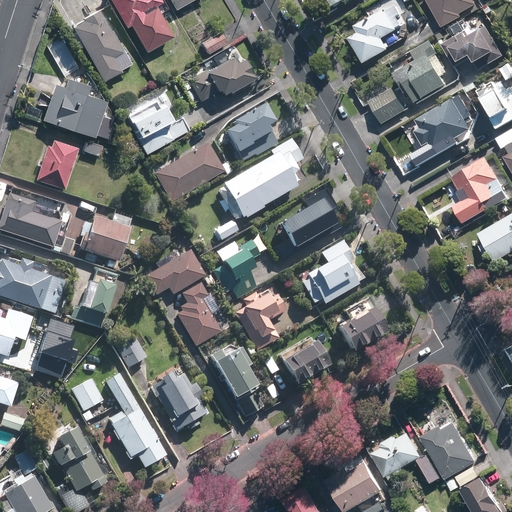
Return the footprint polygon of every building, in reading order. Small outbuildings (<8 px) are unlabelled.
[(106,0),(124,29),(129,26),(144,53),(170,38),(152,7),(159,4),(156,0),(106,0)] [(166,0),(173,11),(191,0),(166,0)] [(460,15),(477,5),(473,0),(426,0),(442,29),(462,18),(460,15)] [(501,0),(498,0),(488,6),(492,11),(504,4),(501,0)] [(401,15),(396,6),(386,12),(385,10),(355,27),(359,34),(350,39),(364,65),(389,50),(383,40),(398,31),(396,29),(402,26),(397,17),(401,15)] [(422,9),(413,13),(419,24),(427,20),(422,9)] [(68,28),(100,83),(118,73),(110,58),(119,53),(94,10),(79,20),(80,22),(68,28)] [(442,45),(455,67),(471,58),(479,71),(504,56),(487,27),(470,37),(467,31),(442,45)] [(206,54),(225,43),(218,32),(199,43),(206,54)] [(415,103),(446,85),(431,59),(439,54),(432,42),(412,53),(417,62),(394,75),(409,100),(412,98),(415,103)] [(198,102),(217,92),(218,95),(225,91),(226,93),(227,92),(229,96),(253,83),(247,74),(248,73),(240,59),(231,64),(228,58),(205,71),(205,70),(186,80),(198,102)] [(84,88),(85,85),(62,77),(59,87),(50,84),(39,120),(91,136),(96,120),(100,121),(103,110),(100,109),(103,101),(86,95),(88,90),(84,88)] [(511,92),(502,99),(493,81),(475,91),(485,108),(497,129),(511,120),(511,92)] [(182,87),(172,93),(182,108),(191,103),(182,87)] [(383,125),(407,111),(394,89),(370,102),(383,125)] [(473,116),(461,96),(454,100),(453,99),(416,121),(421,129),(415,133),(423,147),(429,144),(434,152),(445,146),(446,148),(456,143),(454,140),(472,130),(466,120),(473,116)] [(142,150),(169,135),(152,105),(142,110),(139,104),(122,114),(142,150)] [(280,132),(266,109),(254,116),(253,114),(233,126),(234,127),(223,134),(237,158),(238,157),(242,165),(266,150),(262,143),(280,132)] [(511,130),(496,139),(503,149),(506,148),(510,154),(504,157),(511,171),(511,130)] [(81,151),(98,156),(101,145),(84,140),(81,151)] [(62,191),(75,150),(50,142),(48,148),(44,147),(33,182),(62,191)] [(169,202),(222,171),(205,142),(152,173),(169,202)] [(275,159),(273,155),(219,186),(238,220),(241,219),(242,220),(259,210),(259,208),(292,189),(286,178),(293,174),(282,155),(275,159)] [(463,192),(474,210),(486,203),(490,210),(511,198),(511,187),(505,192),(498,179),(486,158),(473,165),(474,166),(453,178),(461,193),(463,192)] [(225,162),(220,165),(226,175),(231,172),(225,162)] [(0,209),(0,232),(50,248),(58,222),(29,213),(32,203),(5,194),(0,209)] [(300,213),(295,205),(281,213),(286,222),(268,232),(275,245),(269,248),(279,265),(285,262),(319,243),(308,224),(309,224),(304,215),(303,216),(301,213),(300,213)] [(127,228),(129,220),(112,214),(109,222),(92,217),(89,225),(82,223),(77,237),(81,238),(77,250),(117,263),(128,228),(127,228)] [(511,216),(478,235),(484,244),(479,248),(484,257),(489,254),(495,263),(511,253),(511,216)] [(220,241),(237,231),(231,220),(214,230),(220,241)] [(205,251),(197,236),(191,239),(199,254),(205,251)] [(66,255),(70,240),(61,237),(56,252),(66,255)] [(224,294),(231,290),(236,299),(254,288),(246,273),(252,270),(247,262),(258,256),(249,241),(236,249),(232,243),(215,253),(220,263),(219,264),(221,266),(211,272),(224,294)] [(320,306),(354,286),(343,267),(351,262),(339,243),(318,255),(323,265),(303,276),(305,281),(298,285),(310,306),(317,302),(320,306)] [(203,277),(188,251),(166,264),(163,259),(155,264),(157,269),(143,277),(154,296),(167,289),(171,296),(203,277)] [(16,266),(0,261),(0,298),(36,310),(36,309),(51,314),(61,282),(46,277),(47,277),(26,270),(28,263),(17,260),(16,266)] [(134,262),(125,267),(129,273),(137,268),(134,262)] [(214,284),(209,276),(204,279),(208,288),(214,284)] [(97,328),(109,288),(92,283),(91,287),(83,284),(75,310),(71,309),(68,319),(97,328)] [(195,347),(219,332),(200,300),(207,296),(199,284),(181,295),(186,303),(178,307),(180,312),(175,314),(195,347)] [(266,322),(283,313),(275,297),(269,301),(264,293),(255,298),(253,295),(240,302),(243,307),(238,310),(238,311),(232,315),(254,353),(277,340),(266,322)] [(348,354),(381,335),(378,328),(382,325),(367,299),(342,313),(347,321),(334,329),(348,354)] [(0,357),(3,358),(9,338),(21,342),(28,318),(4,311),(0,321),(0,320),(0,357)] [(126,368),(145,358),(132,334),(113,345),(126,368)] [(60,380),(77,343),(65,337),(48,374),(60,380)] [(310,344),(308,341),(278,358),(280,362),(278,363),(291,386),(324,367),(311,343),(310,344)] [(23,368),(46,375),(52,355),(29,348),(23,368)] [(233,352),(232,351),(221,357),(218,351),(208,356),(212,362),(209,363),(230,399),(232,398),(233,401),(234,401),(243,417),(262,406),(253,390),(254,390),(252,387),(252,386),(242,368),(248,365),(239,348),(233,352)] [(270,357),(262,362),(271,376),(278,371),(270,357)] [(171,381),(167,374),(156,380),(157,383),(150,387),(171,426),(170,427),(174,433),(182,429),(180,427),(184,425),(187,430),(198,425),(195,419),(198,417),(199,419),(206,415),(202,407),(201,408),(197,401),(201,398),(193,383),(188,386),(181,375),(171,381)] [(116,441),(118,439),(125,452),(123,453),(128,460),(135,456),(142,469),(164,456),(137,409),(117,375),(103,382),(120,412),(107,419),(111,425),(109,425),(113,431),(111,432),(116,441)] [(102,401),(90,379),(70,389),(82,411),(102,401)] [(0,406),(8,409),(15,385),(0,380),(0,406)] [(0,422),(0,425),(19,432),(23,419),(3,413),(0,422)] [(446,480),(477,462),(454,423),(443,429),(441,426),(421,438),(446,480)] [(59,465),(72,489),(67,492),(64,487),(57,491),(68,511),(77,511),(88,506),(78,490),(86,486),(89,492),(105,483),(101,476),(106,473),(102,468),(96,465),(91,457),(91,458),(90,456),(93,455),(84,438),(78,441),(71,428),(55,437),(61,447),(49,454),(56,467),(59,465)] [(422,457),(408,433),(398,439),(397,437),(393,437),(382,443),(381,446),(382,448),(372,454),(385,478),(388,476),(390,481),(404,473),(402,469),(422,457)] [(23,476),(36,468),(26,450),(13,457),(23,476)] [(441,478),(428,456),(418,461),(431,484),(441,478)] [(345,511),(347,511),(383,492),(366,463),(348,472),(347,469),(327,480),(345,511)] [(462,487),(479,477),(473,467),(456,477),(460,483),(454,487),(452,483),(449,485),(452,491),(462,486),(462,487)] [(46,502),(31,477),(15,486),(14,485),(2,491),(3,493),(1,494),(5,501),(0,503),(0,511),(47,511),(53,509),(48,501),(46,502)] [(473,511),(506,511),(507,511),(502,502),(499,504),(488,486),(488,487),(482,477),(460,490),(473,511)] [(290,511),(320,511),(306,487),(283,500),(290,511)]
